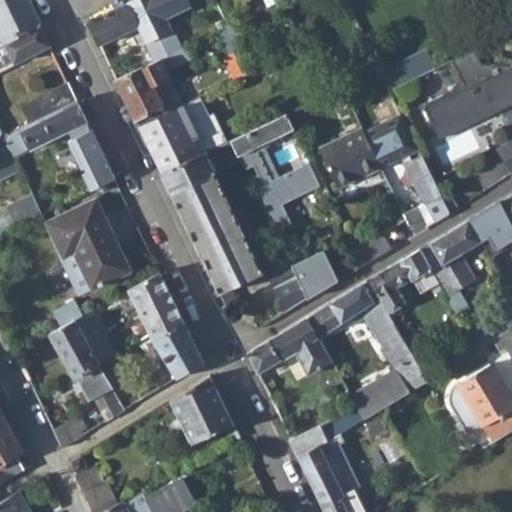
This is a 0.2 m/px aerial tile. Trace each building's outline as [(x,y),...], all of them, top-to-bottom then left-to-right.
[(0,0),(0,31),(4,40),(41,22),(30,0),(0,0)] [(133,0),(90,21),(100,42),(152,18),(143,0),(133,0)] [(207,24),(212,34),(221,30),(232,24),(223,5),(220,0),(204,0),(214,20),(207,24)] [(0,42),(0,66),(6,63),(8,66),(52,45),(41,22),(4,40),(0,42)] [(221,30),(231,52),(243,47),(232,24),(221,30)] [(117,77),(127,98),(155,84),(157,87),(169,81),(171,80),(169,75),(171,74),(170,68),(195,56),(189,44),(117,77)] [(511,95),(511,63),(484,61),(477,46),(454,56),(466,82),(426,101),(436,122),(459,111),(462,119),(511,95)] [(231,52),(241,75),(254,69),(243,47),(231,52)] [(392,86),(438,67),(430,47),(383,65),(392,86)] [(352,82),(356,91),(386,77),(382,68),(352,82)] [(169,81),(157,87),(168,109),(178,105),(184,102),(173,79),(171,80),(169,81)] [(155,84),(127,98),(139,123),(168,109),(157,87),(155,84)] [(161,171),(214,146),(225,141),(228,140),(214,110),(209,112),(200,94),(184,102),(178,105),(181,111),(142,129),(161,171)] [(511,95),(462,119),(459,111),(436,122),(442,136),(511,103),(511,95)] [(3,135),(12,152),(30,143),(32,147),(68,129),(72,137),(69,139),(82,166),(85,165),(87,169),(83,171),(91,188),(95,186),(115,176),(109,162),(78,99),(3,135)] [(181,111),(178,105),(168,109),(139,123),(142,129),(181,111)] [(252,176),(277,229),(293,221),(284,202),(323,184),(312,161),(280,176),(264,142),(296,127),(288,111),(247,131),(233,137),(247,166),(255,163),(260,173),(252,176)] [(426,202),(419,205),(427,224),(448,210),(402,111),(366,128),(383,163),(403,153),(426,202)] [(322,145),(339,183),(383,163),(366,128),(365,126),(322,145)] [(0,176),(19,167),(12,152),(3,135),(0,136),(0,176)] [(511,163),(511,137),(501,145),(511,163)] [(232,162),(225,141),(214,146),(161,171),(171,191),(218,169),(232,162)] [(171,191),(220,292),(225,303),(235,297),(230,287),(264,271),(218,169),(171,191)] [(0,208),(0,232),(41,212),(33,195),(31,192),(0,208)] [(511,192),(502,199),(509,223),(511,222),(511,192)] [(63,260),(78,294),(132,268),(97,195),(46,219),(66,259),(63,260)] [(501,244),(511,243),(511,222),(509,223),(502,199),(471,218),(482,239),(495,232),(501,244)] [(419,205),(406,211),(415,230),(427,224),(419,205)] [(421,247),(448,295),(479,349),(494,340),(511,328),(511,307),(481,326),(459,288),(476,278),(461,252),(482,239),(471,218),(421,247)] [(385,230),(354,248),(361,263),(392,244),(385,230)] [(293,264),(308,296),(339,277),(325,247),(292,262),(293,264)] [(448,295),(421,247),(369,278),(381,298),(382,300),(384,303),(389,312),(397,308),(400,313),(412,307),(433,304),(448,295)] [(308,296),(293,264),(282,269),(269,276),(285,309),(308,296)] [(139,342),(153,335),(149,326),(156,323),(151,313),(144,300),(169,288),(161,273),(133,288),(147,322),(133,329),(139,342)] [(389,312),(384,303),(382,300),(381,298),(369,278),(310,314),(319,332),(320,335),(345,320),(348,326),(364,316),(394,367),(351,393),(357,406),(363,418),(428,379),(417,360),(389,312)] [(144,300),(151,313),(175,301),(169,288),(144,300)] [(55,309),(64,326),(79,318),(85,314),(77,296),(55,309)] [(153,335),(153,337),(185,322),(175,301),(151,313),(156,323),(149,326),(153,335)] [(79,318),(101,362),(118,354),(94,309),(85,314),(79,318)] [(259,371),(296,349),(309,372),(333,359),(320,335),(319,332),(310,314),(249,350),(259,371)] [(95,397),(107,419),(125,408),(101,362),(79,318),(64,326),(51,332),(74,376),(76,375),(89,400),(95,397)] [(153,337),(177,376),(203,360),(185,322),(153,337)] [(511,358),(511,328),(494,340),(502,354),(508,350),(511,358)] [(417,360),(428,379),(435,375),(425,356),(417,360)] [(495,441),(511,431),(511,397),(491,363),(458,382),(453,390),(452,405),(469,433),(484,424),(495,441)] [(172,396),(193,441),(234,422),(210,373),(172,396)] [(292,439),(300,456),(341,431),(363,418),(357,406),(292,439)] [(0,482),(25,467),(17,453),(23,449),(1,407),(0,407),(0,482)] [(53,428),(62,446),(84,433),(82,429),(84,427),(79,417),(74,415),(53,428)] [(368,511),(365,503),(369,501),(340,443),(344,441),(341,431),(300,456),(327,511),(368,511)] [(68,460),(94,511),(101,511),(121,502),(108,477),(106,479),(97,462),(86,468),(85,459),(82,451),(68,460)] [(101,511),(176,511),(197,501),(192,491),(184,477),(148,496),(144,489),(121,502),(101,511)] [(0,511),(34,511),(21,488),(0,500),(0,511)]
